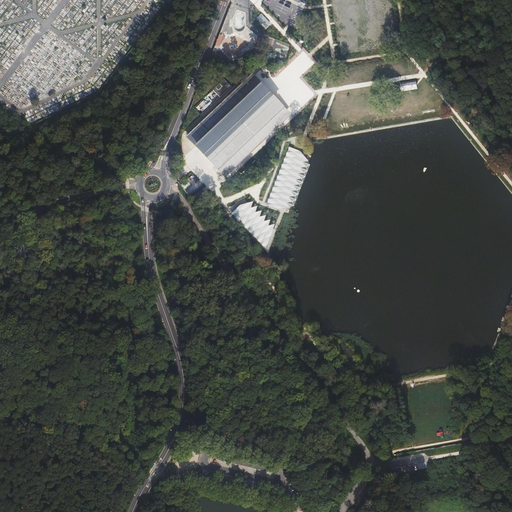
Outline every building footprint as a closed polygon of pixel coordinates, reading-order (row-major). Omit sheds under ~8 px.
[(270,22),(261,13),(254,20),(263,29),(270,22)] [(311,41),(314,32),(302,26),(298,35),(311,41)] [(219,48),(225,33),(220,31),(214,46),(219,48)] [(253,77),(249,73),(188,134),(195,141),(196,142),(218,165),(219,166),(226,173),(288,113),(281,105),(270,95),(257,81),(253,77)] [(300,151),(289,147),(267,205),(277,209),(290,208),(295,206),(293,202),(297,200),(295,196),(299,194),(298,191),(301,188),(300,185),(304,183),(302,179),(306,177),(304,173),(308,171),(307,167),(311,165),(309,161),(300,151)] [(240,205),(231,213),(265,250),(269,240),(272,231),(274,224),(268,226),(270,220),(263,221),(265,216),(259,217),(261,211),(255,212),(257,207),(250,208),(252,202),(240,205)]
